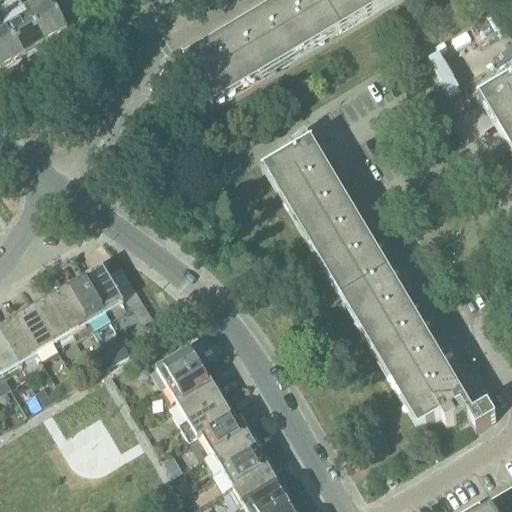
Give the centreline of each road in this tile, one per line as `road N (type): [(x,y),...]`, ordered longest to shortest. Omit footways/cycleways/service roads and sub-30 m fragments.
road 1 (residential): [(349,511),(245,344),(176,275),(57,186)]
road 2 (residential): [(57,186),(136,58),(238,0)]
